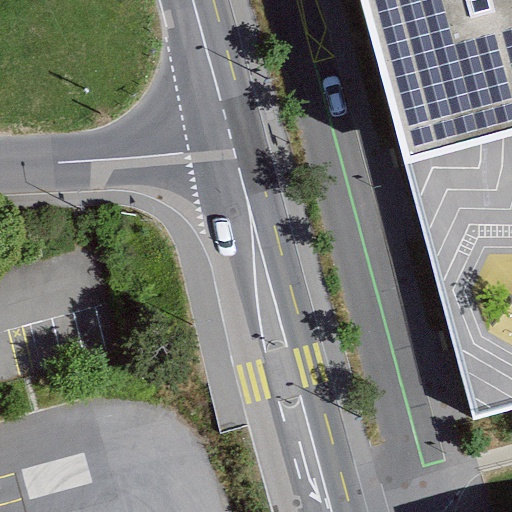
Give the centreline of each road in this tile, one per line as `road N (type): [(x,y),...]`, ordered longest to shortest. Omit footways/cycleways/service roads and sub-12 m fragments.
road 1 (tertiary): [(233,158),(325,511)]
road 2 (unclassified): [(0,170),(233,158)]
road 3 (tertiary): [(191,0),(233,158)]
